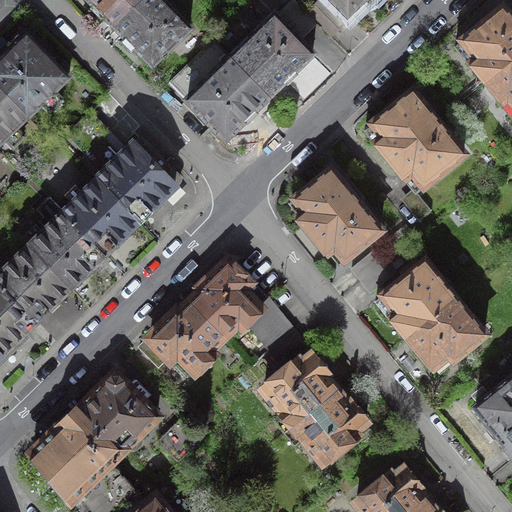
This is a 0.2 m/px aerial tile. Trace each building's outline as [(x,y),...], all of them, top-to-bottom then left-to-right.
[(89,0),(110,21),(115,26),(141,0),(89,0)] [(162,0),(141,0),(115,26),(120,32),(152,64),(190,28),(162,0)] [(231,56),(269,96),(274,92),(313,53),(300,40),(319,21),(309,11),(307,13),(294,0),(253,0),(237,16),(254,34),(231,56)] [(319,21),(332,34),(338,28),(344,22),(322,0),(320,0),(309,11),(319,21)] [(329,0),(348,19),(366,0),(329,0)] [(489,79),(511,60),(511,18),(503,7),(455,47),(470,66),(475,62),(489,79)] [(234,21),(216,38),(227,49),(236,40),(244,31),(234,21)] [(0,59),(0,88),(28,117),(42,103),(51,112),(62,101),(54,92),(69,77),(27,33),(0,59)] [(269,96),(231,56),(214,38),(169,82),(225,139),(248,117),(265,100),(269,96)] [(511,60),(489,79),(504,97),(499,101),(511,117),(511,60)] [(0,143),(5,139),(13,147),(24,137),(16,128),(26,118),(27,118),(28,117),(0,88),(0,143)] [(413,90),(364,130),(376,144),(380,141),(407,173),(403,177),(413,189),(400,198),(419,221),(431,210),(416,192),(464,153),(438,122),(413,90)] [(105,171),(98,178),(140,222),(146,216),(152,210),(151,209),(177,184),(176,182),(176,177),(177,175),(140,136),(119,157),(102,139),(110,131),(90,110),(68,133),(105,171)] [(331,169),(295,198),(305,211),(300,214),(330,250),(335,247),(345,259),(381,229),(356,199),(331,169)] [(97,180),(64,212),(106,255),(112,250),(117,244),(116,242),(137,221),(139,223),(140,222),(98,178),(96,179),(97,180)] [(30,245),(30,246),(70,287),(93,265),(94,266),(100,261),(106,255),(64,212),(50,197),(36,209),(43,217),(22,238),(30,245)] [(30,246),(0,274),(0,284),(37,322),(43,317),(48,311),(47,309),(70,287),(30,246)] [(361,281),(386,260),(377,248),(351,269),(356,275),(361,281)] [(396,272),(386,260),(361,281),(366,286),(370,292),(396,272)] [(410,333),(455,297),(425,260),(413,270),(375,301),(391,320),(396,316),(410,333)] [(197,295),(191,301),(224,335),(239,320),(242,324),(245,321),(268,349),(290,328),(267,299),(269,297),(236,264),(228,261),(201,287),(203,289),(197,295)] [(0,353),(2,355),(4,354),(2,353),(15,341),(22,334),(24,332),(26,333),(31,328),(37,322),(0,284),(0,353)] [(455,297),(410,333),(413,338),(417,342),(415,343),(433,366),(449,353),(454,359),(485,333),(455,297)] [(208,350),(224,335),(191,301),(184,308),(178,314),(176,312),(139,348),(158,367),(168,357),(188,377),(212,353),(208,350)] [(268,349),(278,362),(300,341),(295,334),(290,328),(268,349)] [(2,355),(0,353),(0,395),(11,385),(35,361),(15,341),(2,353),(4,354),(2,355)] [(293,425),(337,389),(332,384),(325,375),(327,374),(312,354),(301,363),(298,359),(263,388),(293,425)] [(80,405),(123,449),(158,415),(115,372),(98,388),(81,405),(81,404),(80,405)] [(511,453),(511,374),(475,405),(505,442),(504,443),(509,450),(511,453)] [(341,395),(337,389),(293,425),(323,462),(359,433),(356,430),(366,421),(350,402),(349,404),(341,395)] [(123,449),(80,405),(57,428),(54,431),(52,429),(42,438),(44,440),(31,453),(34,456),(36,454),(48,469),(46,471),(48,474),(51,472),(70,496),(72,496),(85,511),(119,511),(140,496),(111,461),(123,449)] [(191,424),(184,417),(172,429),(159,441),(160,442),(152,450),(168,466),(176,458),(179,460),(202,438),(191,424)] [(364,511),(417,511),(429,503),(424,497),(418,488),(420,487),(404,468),(394,476),(391,473),(356,501),(364,511)] [(169,511),(163,504),(161,505),(154,496),(145,503),(140,496),(119,511),(169,511)] [(436,511),(434,508),(429,503),(417,511),(436,511)]
